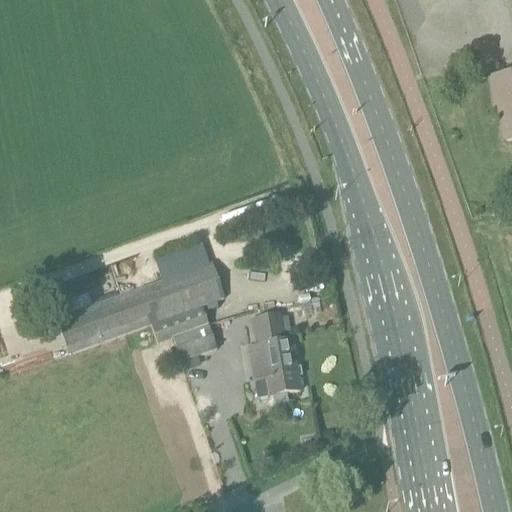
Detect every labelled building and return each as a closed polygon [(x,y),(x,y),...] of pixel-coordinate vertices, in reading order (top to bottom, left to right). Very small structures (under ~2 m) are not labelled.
[(108,56),(124,52),(117,25),(101,29),(108,56)] [(181,43),(197,40),(196,28),(179,31),(181,43)] [(178,66),(180,86),(205,83),(203,63),(178,66)] [(178,92),(170,69),(150,76),(158,99),(178,92)] [(511,76),(490,80),(494,102),(498,101),(504,143),(511,142),(511,76)] [(55,322),(67,358),(151,328),(157,347),(173,342),(208,329),(201,310),(225,301),(211,265),(55,322)] [(256,349),(248,350),(254,384),(267,382),(269,399),(299,394),(297,379),(295,369),(290,342),(284,343),(279,318),(251,323),(256,349)] [(217,352),(208,329),(173,342),(181,365),(217,352)]
